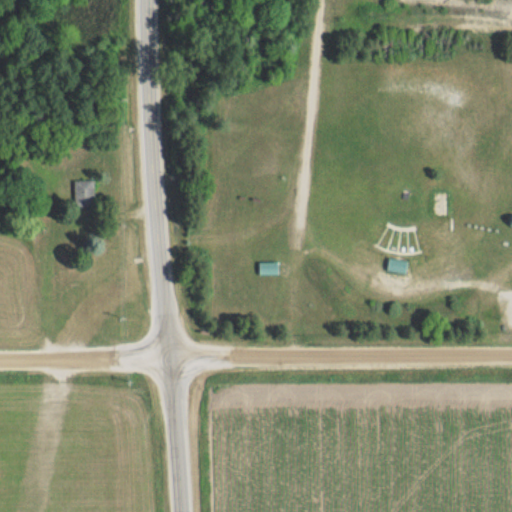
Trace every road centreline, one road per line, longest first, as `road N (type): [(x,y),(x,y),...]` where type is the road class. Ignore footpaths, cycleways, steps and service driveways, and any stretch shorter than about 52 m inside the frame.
road 1 (tertiary): [(184,511),(149,166),(146,0)]
road 2 (residential): [(228,360),(511,358)]
road 3 (residential): [(107,360),(228,360)]
